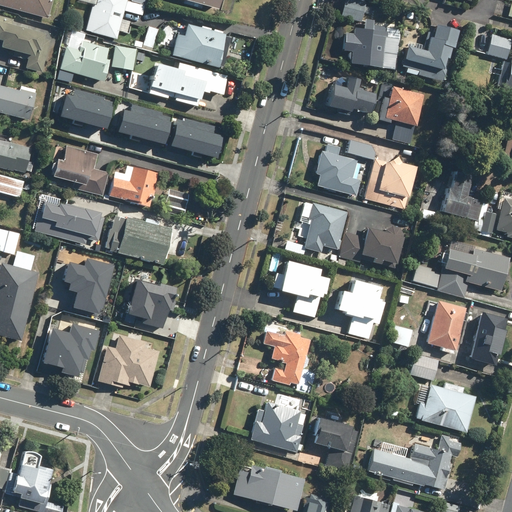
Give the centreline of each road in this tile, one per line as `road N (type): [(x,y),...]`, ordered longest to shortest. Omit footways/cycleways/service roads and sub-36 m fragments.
road 1 (residential): [(298,0),(183,432),(160,466),(134,476)]
road 2 (residential): [(134,476),(91,421),(0,396)]
